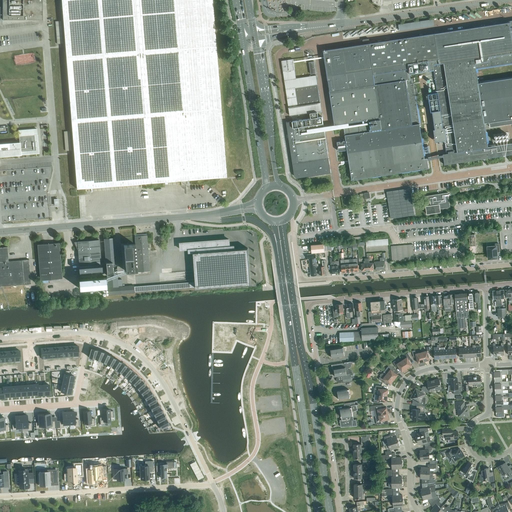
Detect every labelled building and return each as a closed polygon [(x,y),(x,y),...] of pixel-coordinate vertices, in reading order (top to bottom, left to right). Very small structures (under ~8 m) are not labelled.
[(42,10),(42,0),(2,0),(2,20),(23,20),(42,20),(42,10)] [(212,0),(61,0),(77,188),(226,176),(212,0)] [(398,24),(399,30),(434,25),(433,19),(398,24)] [(378,42),(375,43),(375,41),(375,40),(367,42),(367,44),(365,44),(327,50),(324,50),(327,72),(327,73),(328,80),(328,83),(330,90),(335,124),(338,124),(344,123),(347,143),(347,144),(347,145),(348,149),(348,150),(349,160),(350,164),(352,179),(357,178),(359,178),(429,167),(428,165),(427,157),(425,157),(421,131),(415,93),(417,93),(416,88),(414,88),(413,84),(412,78),(410,78),(409,73),(427,70),(427,71),(429,71),(430,71),(429,70),(431,70),(434,69),(437,93),(426,94),(433,142),(445,140),(447,153),(443,154),(444,154),(445,156),(444,157),(444,156),(443,156),(445,165),(445,164),(456,163),(457,163),(457,162),(459,161),(459,163),(459,162),(482,158),(482,159),(483,159),(483,158),(485,157),(485,158),(486,158),(498,156),(505,155),(507,155),(510,154),(511,153),(511,152),(511,143),(498,145),(496,146),(488,147),(485,130),(484,122),(489,121),(490,126),(501,125),(503,124),(511,123),(511,21),(509,22),(480,27),(474,28),(464,29),(460,30),(435,34),(435,33),(434,33),(434,34),(425,35),(423,35),(419,36),(418,36),(415,36),(409,37),(390,40),(386,41),(378,42)] [(293,59),(281,61),(290,115),(322,110),(320,102),(316,79),(317,79),(316,75),(296,78),(293,59)] [(331,173),(326,137),(322,116),(291,121),(286,122),(294,173),(294,174),(294,175),(295,176),(296,177),(297,177),(298,178),(299,178),(300,178),(331,173)] [(0,156),(39,153),(37,135),(37,129),(19,130),(20,142),(17,142),(17,143),(0,143),(0,156)] [(446,189),(476,185),(475,179),(446,183),(446,189)] [(394,199),(396,217),(414,215),(410,188),(387,191),(388,200),(394,199)] [(441,194),(422,197),(422,201),(425,200),(427,214),(441,212),(440,208),(444,207),(444,208),(450,207),(450,206),(449,206),(448,196),(449,196),(448,192),(441,193),(441,194)] [(147,235),(135,236),(137,272),(149,271),(147,235)] [(77,243),(75,244),(76,246),(78,246),(79,267),(78,267),(79,272),(80,272),(80,277),(89,276),(89,277),(91,277),(91,276),(102,275),(104,275),(106,274),(107,287),(108,287),(108,295),(134,293),(134,285),(128,286),(121,286),(121,279),(117,279),(115,255),(114,238),(113,238),(104,239),(104,238),(104,241),(106,271),(101,271),(101,270),(102,270),(102,265),(101,265),(99,241),(99,240),(77,241),(77,243)] [(229,246),(229,239),(181,243),(181,250),(190,249),(190,253),(194,252),(196,288),(251,284),(248,248),(233,249),(233,246),(229,246)] [(40,280),(62,278),(59,243),(37,244),(40,280)] [(488,248),(487,248),(487,253),(488,253),(489,259),(492,258),(492,259),(496,259),(496,258),(497,258),(496,251),(500,250),(499,243),(495,244),(495,246),(487,247),(488,248)] [(135,244),(123,245),(125,271),(127,271),(127,273),(136,272),(136,270),(137,270),(135,244)] [(324,251),(324,250),(323,244),(311,245),(312,252),(312,254),(307,254),(308,259),(309,259),(310,264),(311,275),(317,275),(316,269),(316,267),(316,266),(317,266),(315,252),(324,251)] [(0,286),(24,284),(22,260),(9,261),(7,247),(0,247),(0,286)] [(385,261),(386,261),(386,257),(385,257),(385,253),(382,253),(382,257),(380,257),(380,261),(374,262),(375,270),(385,269),(385,261)] [(29,259),(22,260),(24,284),(31,284),(30,284),(28,260),(29,260),(29,259)] [(106,286),(106,276),(91,277),(89,277),(78,278),(79,288),(89,287),(89,290),(92,290),(92,287),(106,286)] [(504,298),(503,290),(493,291),(494,299),(497,299),(497,306),(502,306),(501,298),(504,298)] [(469,317),(468,308),(468,303),(467,293),(455,294),(458,328),(466,327),(465,318),(469,317)] [(423,304),(421,304),(421,308),(424,308),(425,311),(428,311),(428,307),(429,307),(428,296),(424,297),(424,298),(423,298),(423,304)] [(421,308),(421,304),(419,304),(418,299),(417,299),(417,297),(412,298),(413,309),(414,311),(417,311),(417,308),(421,308)] [(402,313),(402,310),(402,305),(402,303),(401,299),(393,299),(394,310),(397,310),(397,313),(394,314),(395,321),(403,321),(402,313)] [(391,314),(385,314),(385,309),(384,300),(380,301),(382,322),(384,322),(392,322),(391,314)] [(382,322),(380,301),(370,301),(371,311),(368,312),(369,323),(372,323),(372,322),(381,321),(381,322),(382,322)] [(343,304),(335,304),(336,309),(333,309),(333,314),(333,318),(340,315),(340,312),(344,311),(343,304)] [(340,332),(340,341),(354,341),(354,340),(378,339),(378,338),(387,338),(387,334),(378,334),(378,327),(362,328),(362,331),(340,332)] [(431,353),(429,346),(426,347),(427,351),(421,352),(424,361),(426,360),(427,361),(430,360),(429,360),(428,354),(431,353)] [(340,356),(344,356),(343,347),(330,349),(332,358),(336,357),(338,358),(339,358),(340,356)] [(92,348),(90,358),(95,359),(98,350),(92,348)] [(98,350),(95,359),(101,361),(105,352),(98,350)] [(424,361),(421,352),(416,354),(415,350),(412,351),(414,357),(416,356),(418,362),(418,363),(421,362),(424,361)] [(105,352),(101,361),(106,364),(111,355),(105,352)] [(408,360),(411,358),(407,353),(405,354),(407,357),(402,360),(407,368),(409,367),(412,365),(408,360)] [(111,355),(106,364),(112,366),(117,358),(111,355)] [(117,358),(112,366),(117,370),(122,361),(117,358)] [(407,368),(402,360),(397,364),(395,361),(392,362),(396,368),(398,366),(402,371),(402,372),(405,370),(404,370),(407,368)] [(122,361),(117,370),(122,373),(128,365),(122,361)] [(348,369),(347,369),(346,368),(348,368),(349,367),(350,366),(351,365),(351,364),(351,363),(351,362),(355,361),(344,363),(332,365),(333,370),(334,370),(335,376),(342,375),(343,383),(352,381),(352,377),(350,377),(350,373),(353,373),(352,372),(352,371),(351,370),(350,369),(349,369),(348,369)] [(128,365),(122,373),(126,377),(133,369),(128,365)] [(394,369),(389,365),(384,371),(394,379),(396,377),(398,375),(397,375),(398,375),(393,371),(394,369)] [(133,369),(126,377),(131,381),(138,374),(133,369)] [(502,381),(502,374),(508,374),(508,369),(494,370),(494,382),(502,381)] [(63,373),(61,379),(73,382),(74,376),(70,375),(70,370),(66,371),(65,374),(63,373)] [(394,379),(384,371),(385,372),(381,377),(380,376),(378,378),(383,382),(385,380),(390,384),(391,384),(392,382),(394,379)] [(138,374),(131,381),(135,385),(142,378),(138,374)] [(481,384),(480,376),(476,377),(476,375),(473,376),(474,377),(468,377),(469,384),(477,384),(477,386),(478,387),(480,387),(481,386),(480,384),(481,384)] [(142,378),(135,385),(139,390),(146,383),(142,378)] [(458,387),(457,378),(450,378),(450,385),(449,386),(449,385),(448,391),(454,392),(454,394),(462,394),(462,387),(458,387)] [(60,384),(60,385),(72,387),(73,382),(61,379),(63,380),(61,385),(60,384)] [(441,388),(439,379),(427,381),(428,386),(425,387),(423,386),(421,389),(427,393),(429,390),(429,391),(441,388)] [(503,393),(503,386),(509,386),(508,381),(505,381),(502,381),(494,382),(495,393),(503,393)] [(146,383),(139,390),(142,394),(150,389),(146,383)] [(60,385),(59,391),(64,392),(65,393),(69,393),(71,393),(72,387),(60,385)] [(388,393),(388,390),(382,389),(382,386),(375,385),(375,388),(375,387),(374,387),(373,394),(387,395),(387,393),(388,393)] [(150,389),(142,394),(145,399),(154,394),(150,389)] [(350,397),(349,389),(337,391),(338,399),(350,397)] [(423,406),(423,402),(426,398),(424,397),(423,396),(425,394),(416,389),(411,398),(414,399),(414,402),(413,402),(415,402),(415,405),(416,405),(417,409),(412,409),(412,413),(411,413),(411,416),(412,416),(413,420),(426,419),(429,419),(424,411),(424,406),(423,406)] [(504,405),(503,398),(509,397),(509,393),(503,393),(495,393),(496,405),(504,405)] [(154,394),(145,399),(148,405),(157,400),(154,394)] [(387,401),(387,398),(387,395),(373,394),(378,394),(377,400),(374,400),(373,403),(380,403),(380,401),(386,401),(387,401)] [(157,400),(148,405),(151,411),(160,406),(157,400)] [(353,418),(352,412),(357,410),(356,405),(358,405),(358,404),(355,405),(355,402),(344,404),(345,408),(340,409),(341,417),(341,419),(340,420),(340,422),(339,422),(340,422),(341,427),(345,427),(357,426),(356,417),(353,418)] [(467,412),(467,406),(464,406),(464,402),(456,402),(456,409),(458,409),(459,416),(464,415),(464,416),(468,416),(468,412),(467,412)] [(504,417),(504,409),(510,409),(510,404),(504,405),(496,405),(496,417),(504,417)] [(387,410),(388,410),(387,407),(386,407),(380,409),(380,406),(376,406),(376,405),(370,406),(371,411),(374,410),(375,416),(388,413),(387,410)] [(160,406),(151,411),(154,416),(163,412),(160,406)] [(103,417),(100,417),(100,425),(104,424),(110,423),(110,417),(113,417),(113,410),(110,411),(109,409),(103,410),(103,417)] [(74,411),(68,412),(69,425),(75,424),(75,426),(79,426),(78,419),(75,419),(74,411)] [(90,411),(84,411),(85,425),(91,425),(91,426),(95,425),(94,418),(91,418),(90,411)] [(63,420),(60,420),(60,427),(69,427),(69,425),(68,412),(62,412),(63,420)] [(163,412),(154,416),(157,422),(166,418),(163,412)] [(50,413),(45,414),(46,428),(51,427),(52,428),(55,428),(55,421),(51,421),(50,413)] [(389,419),(389,416),(388,416),(388,413),(375,416),(377,424),(383,423),(383,420),(389,419)] [(39,422),(36,422),(36,428),(40,428),(46,428),(45,414),(39,414),(39,422)] [(27,415),(21,416),(22,430),(28,429),(28,430),(32,430),(31,422),(28,423),(27,415)] [(16,424),(12,424),(13,430),(16,430),(16,429),(22,429),(22,430),(21,416),(15,416),(16,424)] [(4,417),(0,417),(0,430),(5,430),(5,431),(8,430),(8,424),(4,425),(4,417)] [(166,418),(157,422),(160,428),(169,423),(166,418)] [(420,433),(416,434),(417,439),(426,437),(429,436),(428,431),(429,431),(428,428),(419,428),(420,433)] [(447,440),(458,439),(458,431),(452,432),(452,428),(442,428),(443,436),(446,436),(447,440)] [(388,444),(398,441),(396,436),(391,438),(390,435),(384,437),(385,440),(382,441),(384,446),(388,444)] [(429,436),(426,437),(417,439),(419,445),(425,443),(426,446),(432,445),(431,441),(429,436)] [(400,446),(398,441),(388,444),(390,449),(400,446)] [(361,444),(357,444),(357,442),(353,443),(353,451),(364,451),(366,451),(366,447),(361,447),(361,444)] [(426,450),(420,450),(420,456),(429,455),(429,452),(431,452),(431,450),(432,449),(432,445),(426,446),(426,450)] [(449,458),(453,456),(453,457),(452,458),(451,460),(453,463),(454,463),(456,462),(456,461),(455,460),(460,457),(460,458),(465,456),(463,453),(462,454),(459,448),(452,452),(451,450),(446,453),(449,458)] [(402,463),(401,457),(395,457),(395,453),(392,453),(386,454),(381,455),(381,458),(388,457),(389,463),(388,463),(392,463),(402,463)] [(145,465),(140,466),(141,479),(149,478),(149,472),(154,471),(153,460),(150,461),(145,461),(145,465)] [(167,463),(160,464),(161,478),(167,477),(167,468),(176,467),(176,461),(167,462),(167,463)] [(191,463),(199,478),(204,476),(197,461),(191,463)] [(473,482),(475,475),(472,474),(473,470),(472,470),(474,467),(472,465),(472,464),(468,461),(462,471),(465,472),(464,474),(468,476),(467,478),(473,482)] [(511,477),(511,476),(511,466),(509,468),(506,462),(497,467),(499,471),(500,471),(502,475),(508,472),(511,477)] [(68,476),(64,477),(64,481),(69,481),(69,483),(73,482),(73,483),(74,483),(74,482),(77,482),(76,474),(81,474),(81,464),(75,464),(75,468),(68,468),(68,476)] [(421,467),(421,473),(429,473),(433,473),(433,471),(434,470),(435,470),(435,469),(436,469),(436,464),(435,464),(433,464),(428,464),(428,468),(427,468),(421,467)] [(92,469),(88,470),(89,482),(95,481),(95,478),(98,478),(100,478),(100,472),(104,472),(104,471),(106,471),(106,468),(100,468),(100,466),(92,466),(92,469)] [(116,473),(113,473),(113,478),(117,478),(117,480),(124,480),(124,473),(127,472),(127,468),(116,468),(116,473)] [(489,481),(494,481),(493,472),(489,472),(489,468),(484,468),(485,470),(481,470),(482,474),(480,474),(481,481),(486,480),(486,479),(489,479),(489,481)] [(40,473),(38,473),(39,485),(41,485),(50,484),(49,483),(56,483),(56,470),(49,470),(49,471),(40,472),(40,473)] [(0,485),(3,486),(2,481),(8,481),(8,471),(4,472),(4,475),(2,475),(0,474),(0,485)] [(19,473),(15,474),(16,483),(20,483),(20,486),(26,486),(28,486),(28,483),(34,482),(33,473),(27,473),(27,471),(19,471),(19,473)] [(433,476),(432,476),(433,473),(429,473),(421,473),(420,478),(427,478),(427,483),(435,482),(435,479),(433,479),(433,476)] [(434,486),(436,485),(435,482),(427,483),(428,487),(421,489),(422,494),(431,492),(435,491),(434,486)] [(431,492),(422,494),(424,499),(430,498),(430,500),(432,502),(439,498),(438,496),(437,496),(435,491),(431,492)] [(436,511),(441,508),(438,506),(441,503),(439,501),(440,500),(439,498),(432,502),(433,505),(435,506),(431,511),(432,511),(436,511)] [(361,510),(360,505),(364,505),(364,501),(357,502),(357,507),(350,508),(350,511),(358,511),(358,510),(361,510)] [(511,508),(508,502),(503,504),(499,504),(502,511),(509,511),(508,509),(511,508)]
